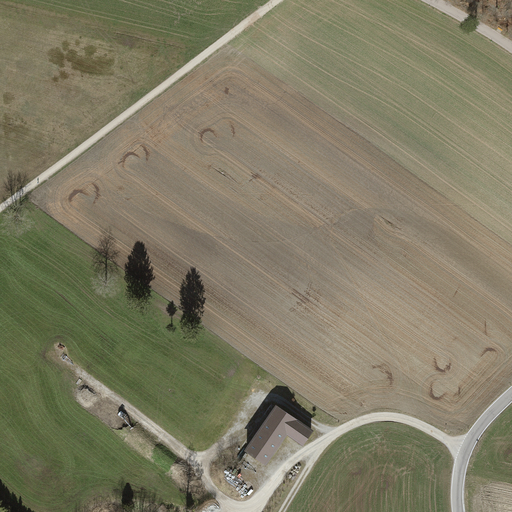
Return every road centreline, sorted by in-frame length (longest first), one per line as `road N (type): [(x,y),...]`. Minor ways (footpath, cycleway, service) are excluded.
road 1 (track): [(271,0),(0,207)]
road 2 (track): [(280,511),(315,455),(360,420),(396,416),(466,449)]
road 3 (track): [(333,435),(272,396),(238,439),(207,457),(206,481),(243,511)]
road 4 (unclassified): [(458,511),(466,449),(511,393)]
